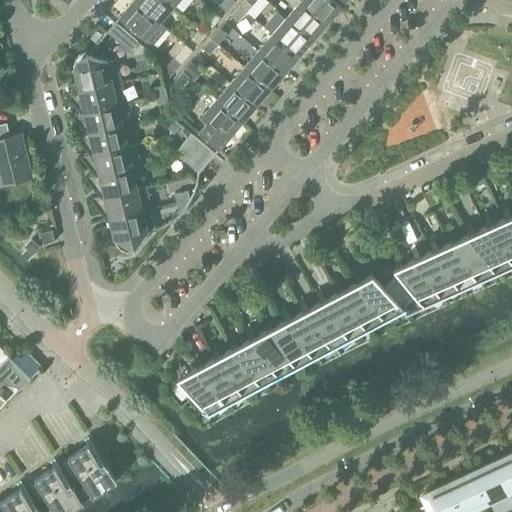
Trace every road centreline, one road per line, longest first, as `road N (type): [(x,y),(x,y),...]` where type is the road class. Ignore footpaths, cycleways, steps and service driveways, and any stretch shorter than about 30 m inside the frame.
road 1 (tertiary): [(511,367),(214,511)]
road 2 (residential): [(132,312),(88,317),(25,47)]
road 3 (tertiary): [(273,511),(511,390)]
road 4 (residential): [(305,174),(459,0)]
road 5 (residential): [(265,144),(132,312)]
road 6 (residential): [(333,208),(511,133)]
road 7 (residential): [(392,0),(265,144)]
road 8 (residential): [(132,312),(141,329),(162,334),(250,241)]
road 9 (residential): [(166,450),(70,352)]
